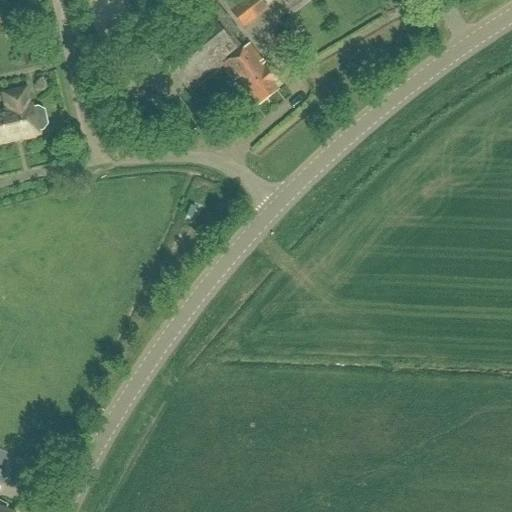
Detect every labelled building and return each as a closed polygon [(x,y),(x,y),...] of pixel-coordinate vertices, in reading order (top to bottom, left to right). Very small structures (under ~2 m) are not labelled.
[(267,9),(259,0),(226,0),(222,3),(243,29),(267,9)] [(313,0),(280,0),(293,16),(313,0)] [(239,32),(219,7),(158,56),(187,93),(221,67),(253,107),(273,91),(270,87),(280,78),(270,65),(267,68),(249,44),(242,49),(232,37),(239,32)] [(296,45),(286,33),(275,41),(285,54),(296,45)] [(36,106),(31,107),(29,107),(25,91),(2,96),(6,112),(0,113),(0,144),(38,136),(37,132),(42,131),(46,124),(43,109),(36,106)] [(8,506),(0,502),(0,511),(11,511),(6,510),(8,506)]
